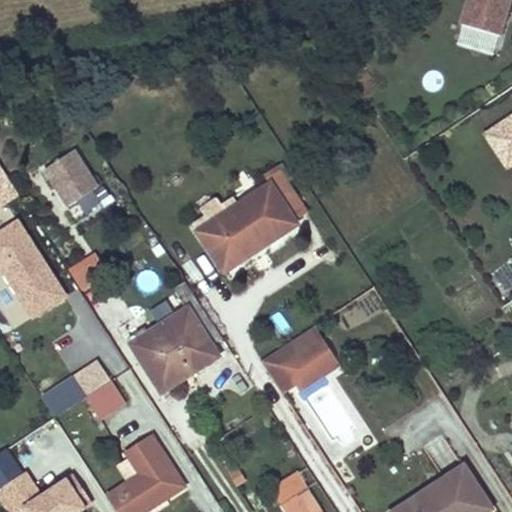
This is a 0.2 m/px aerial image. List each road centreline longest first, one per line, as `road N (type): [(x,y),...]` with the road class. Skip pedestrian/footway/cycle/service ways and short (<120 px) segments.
road 1 (unknown): [(373,511),(252,324)]
road 2 (unknown): [(233,511),(132,345)]
